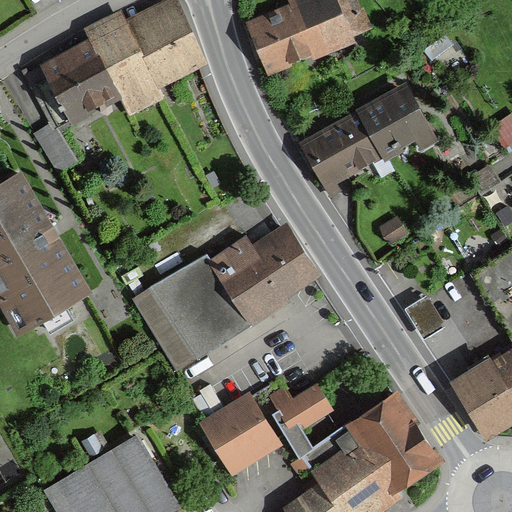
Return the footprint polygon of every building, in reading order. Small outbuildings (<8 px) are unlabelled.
[(313,0),(247,28),(264,70),(363,28),(350,0),(313,0)] [(142,21),(143,23),(127,30),(153,82),(171,74),(198,59),(173,5),(142,21)] [(157,90),(153,82),(127,30),(126,28),(92,46),(90,42),(24,77),(51,128),(117,94),(127,113),(160,97),(157,90)] [(424,130),(402,91),(360,115),(381,150),(383,154),(424,130)] [(381,150),(360,115),(305,145),(325,181),(381,150)] [(0,261),(50,233),(17,174),(0,183),(0,261)] [(84,291),(50,233),(0,261),(0,295),(19,329),(84,291)] [(149,288),(149,289),(132,300),(176,369),(194,358),(195,359),(286,302),(279,291),(310,271),(287,234),(255,255),(244,237),(208,260),(204,253),(149,288)] [(511,247),(470,274),(510,339),(511,337),(511,354),(503,360),(499,354),(453,382),(485,435),(511,418),(511,247)] [(429,296),(408,308),(423,335),(444,324),(429,296)] [(292,401),(278,379),(204,424),(230,467),(327,408),(314,388),(292,401)] [(294,457),(315,486),(278,511),(354,511),(430,460),(388,396),(345,426),(343,422),(294,457)] [(106,446),(106,444),(129,430),(117,411),(75,436),(88,457),(106,446)] [(158,511),(172,504),(133,439),(62,483),(61,482),(45,492),(57,511),(158,511)]
